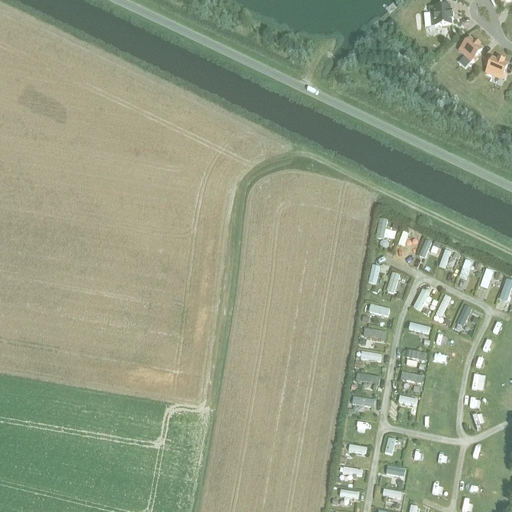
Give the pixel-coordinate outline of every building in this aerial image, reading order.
[(433,8),(429,8),(430,14),(433,14),(435,28),(451,26),(451,20),(453,20),(452,12),(450,12),(449,6),(433,8)] [(475,57),(482,51),(478,48),(479,47),(475,43),(474,44),(470,40),(459,52),(465,57),(467,55),(473,61),(473,60),(475,62),(478,59),(475,57)] [(490,67),(486,76),(493,79),(494,76),(502,79),(505,80),(506,76),(503,75),(507,66),(503,65),(504,63),(498,61),(498,62),(492,60),(488,58),(485,65),(490,67)] [(387,222),(379,221),(376,240),(384,242),(387,222)] [(409,234),(403,231),(398,246),(404,249),(409,234)] [(424,261),(431,244),(425,242),(419,258),(424,261)] [(451,254),(445,252),(439,269),(445,271),(451,254)] [(454,282),(461,285),(467,267),(460,264),(454,282)] [(375,287),(379,269),(372,267),(368,285),(375,287)] [(493,274),(487,271),(480,288),(487,291),(493,274)] [(394,296),(399,277),(392,275),(386,294),(394,296)] [(511,289),(511,283),(507,282),(500,302),(507,305),(511,289)] [(429,296),(422,292),(413,310),(420,314),(429,296)] [(436,326),(446,303),(440,300),(430,323),(436,326)] [(388,319),(389,312),(370,307),(369,315),(388,319)] [(472,311),(465,308),(456,326),(463,330),(472,311)] [(428,336),(430,330),(410,325),(408,332),(428,336)] [(494,343),(498,330),(488,327),(484,339),(494,343)] [(386,342),(387,335),(364,331),(363,339),(386,342)] [(425,364),(427,357),(408,353),(406,360),(425,364)] [(381,364),(382,357),(361,354),(360,361),(381,364)] [(471,361),(469,372),(476,374),(479,363),(471,361)] [(421,386),(422,379),(402,375),(400,382),(421,386)] [(379,387),(380,380),(357,376),(356,384),(379,387)] [(416,408),(417,402),(400,398),(399,405),(416,408)] [(374,410),(375,402),(353,399),(352,407),(374,410)] [(463,429),(473,429),(472,418),(463,418),(463,429)] [(358,434),(359,428),(345,425),(343,431),(358,434)] [(392,458),(395,442),(389,441),(385,456),(392,458)] [(366,456),(367,450),(350,447),(349,454),(366,456)] [(405,448),(404,467),(412,467),(413,449),(405,448)] [(404,479),(406,472),(387,469),(386,477),(404,479)] [(362,479),(363,473),(344,470),(343,476),(362,479)] [(400,501),(401,495),(383,492),(382,498),(400,501)] [(357,502),(358,495),(341,493),(340,499),(357,502)]
